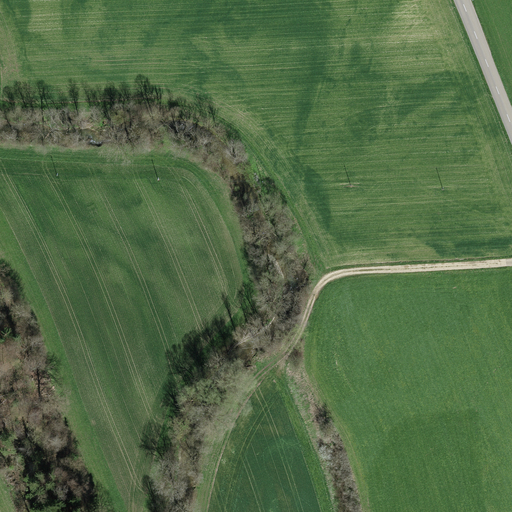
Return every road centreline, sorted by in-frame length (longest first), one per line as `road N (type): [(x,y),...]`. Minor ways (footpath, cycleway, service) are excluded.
road 1 (track): [(285,361),(314,292),(329,278),(511,260)]
road 2 (tertiary): [(461,0),(511,125)]
